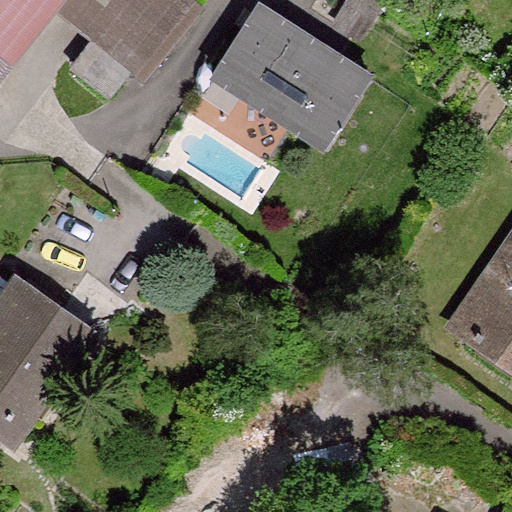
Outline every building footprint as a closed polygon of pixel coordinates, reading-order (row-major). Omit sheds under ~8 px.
[(55,0),(0,0),(0,69),(55,0)] [(192,0),(55,0),(140,67),(192,0)] [(375,81),(258,9),(209,88),(327,160),(375,81)] [(511,244),(452,331),(511,371),(511,244)] [(102,336),(20,277),(0,305),(0,439),(19,453),(102,336)]
